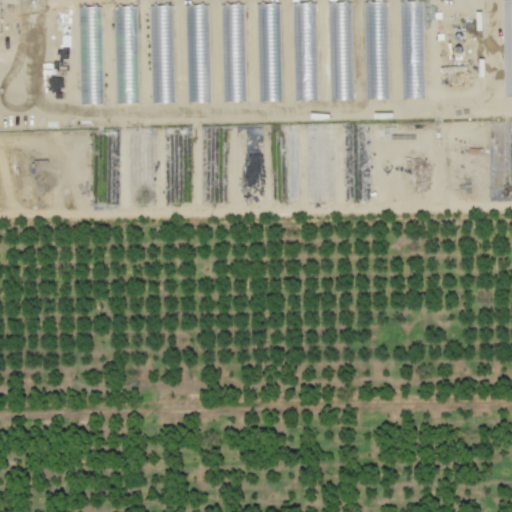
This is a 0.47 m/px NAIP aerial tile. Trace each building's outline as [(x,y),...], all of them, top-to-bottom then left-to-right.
[(398,1),(401,99),(425,99),(422,1),(398,1)] [(351,2),(327,3),(329,100),(354,99),(351,2)] [(365,100),(389,99),(387,2),(363,2),(365,100)] [(316,3),(292,3),(294,101),(318,100),(316,3)] [(210,102),(209,4),(185,5),(186,102),(210,102)] [(222,102),(246,102),(244,4),(220,5),(222,102)] [(255,4),(257,102),(281,101),(279,4),(255,4)] [(173,5),(149,6),(151,103),(175,102),(173,5)] [(77,7),(79,105),(103,104),(101,6),(77,7)] [(113,6),(114,104),(139,103),(137,6),(113,6)]
